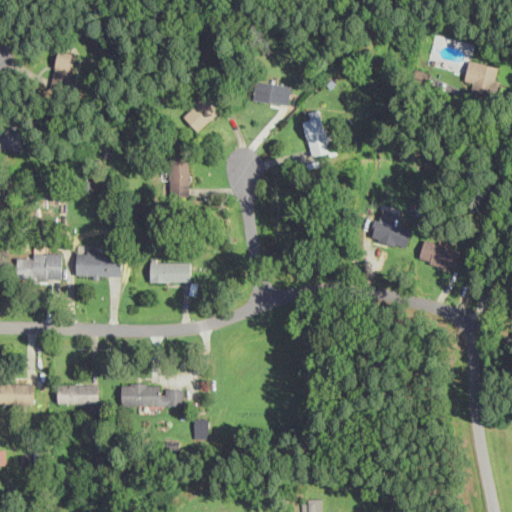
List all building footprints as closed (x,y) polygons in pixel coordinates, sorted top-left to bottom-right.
[(73,93),(81,54),(60,50),(52,89),(73,93)] [(473,92),(495,97),(503,67),(470,59),(465,79),(475,82),(473,92)] [(254,98),(290,103),(293,85),(257,79),(254,98)] [(183,114),(199,130),(224,105),(208,89),(183,114)] [(303,117),(314,156),(332,151),(321,112),(303,117)] [(0,150),(24,145),(19,124),(0,127),(0,150)] [(190,156),(170,156),(170,192),(190,192),(190,156)] [(413,223),(376,215),(371,238),(408,246),(413,223)] [(455,269),(462,250),(426,238),(420,257),(455,269)] [(123,275),(122,251),(77,251),(78,275),(123,275)] [(62,252),(21,252),(21,276),(62,276),(62,252)] [(152,281),(191,281),(191,259),(152,259),(152,281)] [(0,402),(35,402),(35,382),(0,382),(0,402)] [(100,383),(59,383),(59,402),(100,402),(100,383)] [(123,403),(185,403),(185,383),(123,383),(123,403)] [(322,511),(322,498),(304,498),(304,511),(322,511)]
